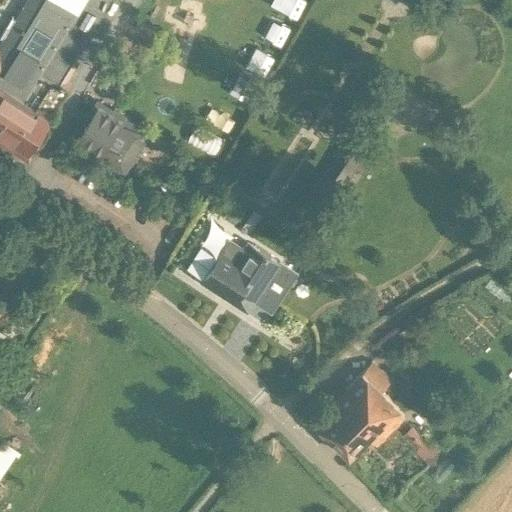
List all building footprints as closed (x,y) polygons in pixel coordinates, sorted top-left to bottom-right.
[(83,0),(77,10),(66,3),(60,0),(25,0),(18,13),(0,42),(0,131),(31,152),(51,119),(68,90),(59,85),(110,0),(83,0)] [(404,92),(387,82),(374,102),(391,112),(404,92)] [(121,168),(143,133),(99,106),(77,141),(121,168)] [(357,124),(334,159),(333,158),(323,173),(341,184),(374,135),(357,124)] [(248,254),(243,250),(236,262),(220,251),(210,267),(216,270),(206,285),(224,296),(225,294),(248,309),(271,275),(287,286),(296,272),(279,262),(280,261),(254,245),(248,254)] [(404,412),(362,371),(334,400),(340,406),(320,427),(349,456),(370,435),(376,441),(404,412)] [(424,440),(415,431),(407,440),(415,449),(424,440)]
